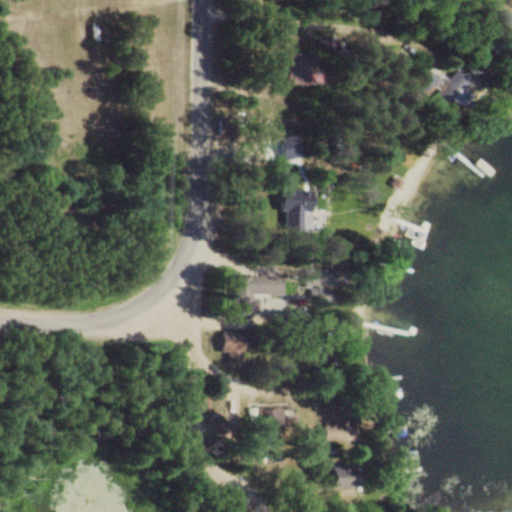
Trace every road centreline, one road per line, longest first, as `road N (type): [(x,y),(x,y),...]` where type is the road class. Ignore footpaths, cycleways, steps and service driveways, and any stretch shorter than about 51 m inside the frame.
road 1 (tertiary): [(0,320),(104,318),(157,294),(175,269),(196,209),(201,0)]
road 2 (residential): [(256,511),(202,455),(191,347),(157,294)]
